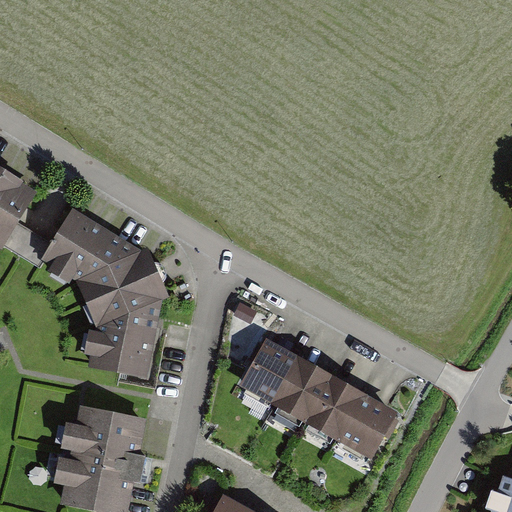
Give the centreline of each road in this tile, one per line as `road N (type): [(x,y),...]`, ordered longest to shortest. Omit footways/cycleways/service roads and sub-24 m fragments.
road 1 (residential): [(482,395),(222,254),(0,116)]
road 2 (unknown): [(185,437),(295,511)]
road 3 (residential): [(426,511),(482,395)]
